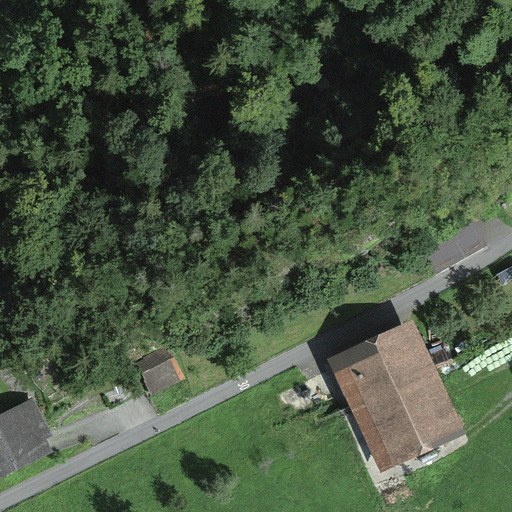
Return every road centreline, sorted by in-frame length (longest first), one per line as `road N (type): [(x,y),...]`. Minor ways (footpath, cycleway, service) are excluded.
road 1 (unclassified): [(511,239),(0,503)]
road 2 (track): [(0,150),(109,133),(214,95),(324,38),(440,0)]
